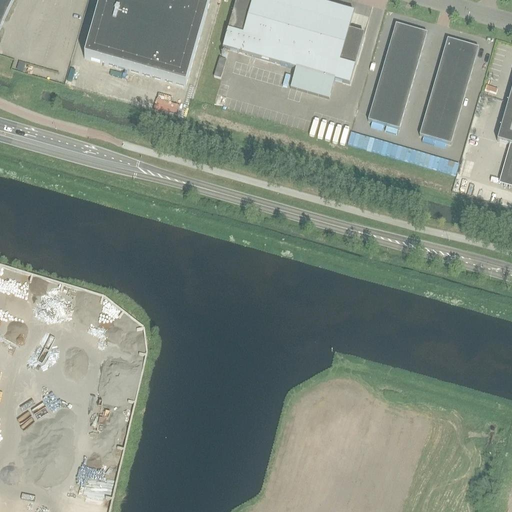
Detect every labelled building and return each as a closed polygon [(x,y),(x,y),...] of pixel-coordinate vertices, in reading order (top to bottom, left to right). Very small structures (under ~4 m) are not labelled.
[(0,0),(0,30),(0,29),(4,21),(8,12),(12,4),(14,0),(0,0)] [(100,0),(83,61),(185,90),(209,4),(193,0),(100,0)] [(290,89),(329,100),(334,81),(349,86),(363,37),(348,33),(353,14),(321,4),(322,4),(307,0),(252,0),(251,5),(236,1),(222,49),(296,70),(290,89)] [(368,122),(399,131),(427,35),(395,26),(368,122)] [(419,137),(450,146),(478,49),(447,40),(419,137)] [(511,88),(497,142),(511,146),(511,161),(507,180),(511,181),(511,88)] [(154,108),(178,115),(180,105),(157,99),(154,108)] [(460,162),(352,134),(349,145),(457,174),(460,162)]
